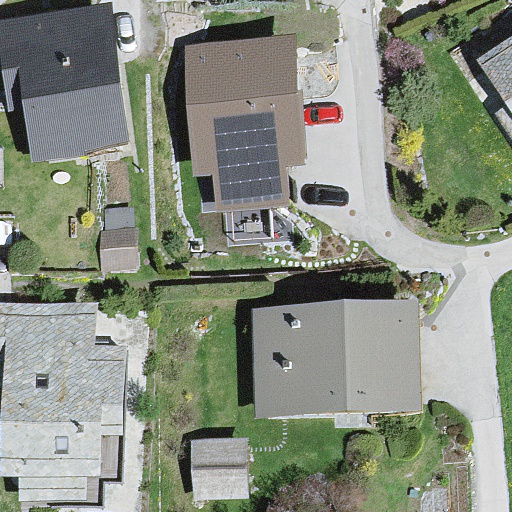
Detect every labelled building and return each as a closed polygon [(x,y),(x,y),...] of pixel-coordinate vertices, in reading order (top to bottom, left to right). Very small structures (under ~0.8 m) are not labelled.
[(114,19),(0,32),(0,52),(7,116),(31,113),(37,167),(130,156),(114,19)] [(304,55),(189,66),(204,214),(318,203),(304,55)] [(511,56),(487,73),(511,109),(511,56)] [(105,312),(0,307),(0,385),(18,387),(13,494),(104,498),(106,443),(135,445),(139,359),(103,357),(105,312)] [(430,319),(263,321),(265,425),(431,423),(430,319)] [(248,456),(202,460),(205,505),(252,502),(248,456)]
